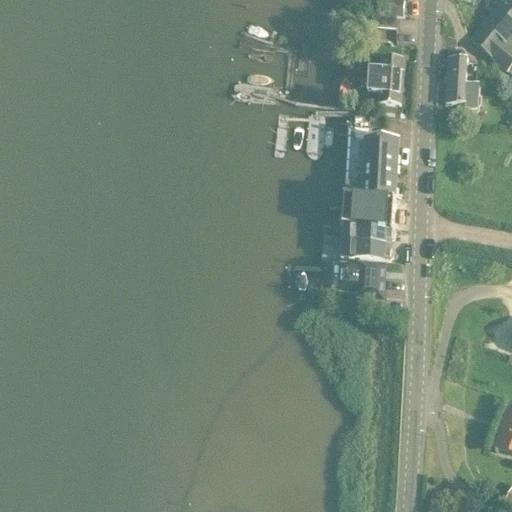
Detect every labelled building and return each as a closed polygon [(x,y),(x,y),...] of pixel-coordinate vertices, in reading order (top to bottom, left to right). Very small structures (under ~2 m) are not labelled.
[(381,0),(380,18),(404,20),(405,0),(381,0)] [(511,0),(508,0),(498,13),(511,25),(511,0)] [(511,25),(498,13),(471,43),(483,54),(507,75),(511,69),(511,25)] [(396,33),(397,21),(372,19),(371,31),(396,33)] [(369,95),(381,96),(380,108),(402,110),(405,62),(383,60),(383,71),(370,71),(369,95)] [(447,107),(457,108),(457,113),(477,115),(479,89),(466,88),(467,64),(449,63),(447,107)] [(366,140),(362,200),(395,202),(399,142),(366,140)] [(345,199),(343,231),(386,233),(393,234),(394,234),(396,202),(395,202),(362,200),(345,199)] [(343,231),(342,246),(392,249),(392,244),(396,242),(396,238),(393,235),(393,234),(386,233),(343,231)] [(342,261),(344,261),(391,264),(391,262),(395,261),(395,257),(392,254),(392,249),(342,246),(342,261)] [(343,269),(341,296),(359,297),(359,303),(366,304),(368,306),(375,306),(377,304),(384,305),(386,269),(361,268),(361,270),(343,269)] [(511,456),(511,410),(509,410),(495,451),(511,456)]
